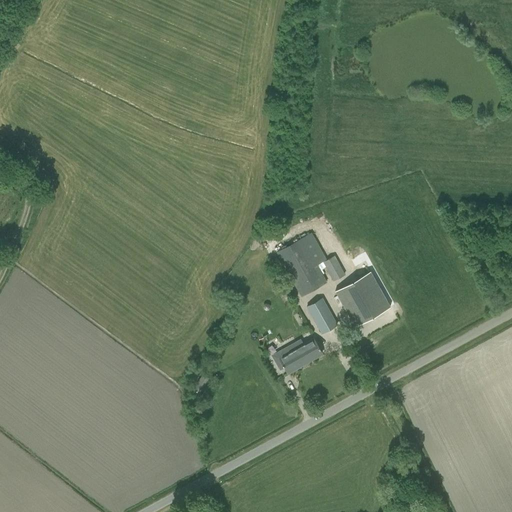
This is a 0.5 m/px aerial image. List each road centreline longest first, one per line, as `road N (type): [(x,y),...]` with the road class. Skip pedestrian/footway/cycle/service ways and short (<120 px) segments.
road 1 (unclassified): [(145,511),(511,312)]
road 2 (track): [(0,170),(26,188),(28,200),(0,276)]
